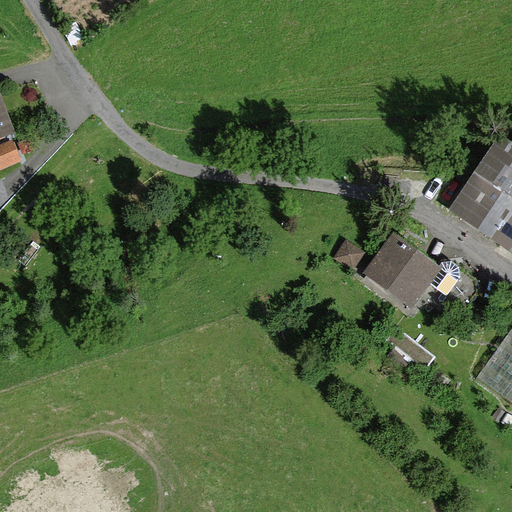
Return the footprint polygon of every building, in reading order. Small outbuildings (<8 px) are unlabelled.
[(0,143),(16,137),(0,97),(0,143)] [(0,171),(21,163),(11,139),(0,144),(0,171)] [(31,141),(18,145),(22,157),(35,152),(31,141)] [(511,151),(502,146),(457,217),(511,251),(511,151)] [(343,236),(334,257),(357,266),(365,244),(343,236)] [(440,274),(389,238),(363,276),(414,311),(440,274)] [(511,333),(478,383),(511,406),(511,333)]
